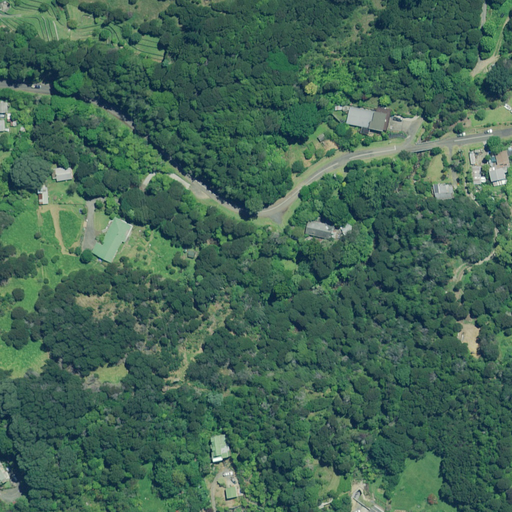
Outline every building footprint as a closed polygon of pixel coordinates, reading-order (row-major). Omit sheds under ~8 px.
[(9,102),(0,101),(0,112),(9,113),(9,102)] [(348,125),(362,128),(362,131),(370,133),(371,128),(386,132),(389,115),(352,106),(348,125)] [(9,121),(0,120),(0,130),(9,131),(9,121)] [(511,156),(511,149),(496,151),(498,167),(510,166),(509,156),(511,156)] [(487,165),(474,164),(473,185),(486,186),(487,165)] [(73,179),(72,166),(57,168),(59,181),(73,179)] [(507,178),(505,168),(491,172),(494,181),(507,178)] [(455,194),(453,186),(450,187),(449,184),(436,186),(438,201),(453,199),(452,195),(455,194)] [(48,192),(39,193),(40,195),(40,204),(49,204),(48,192)] [(338,232),(334,231),(337,216),(328,215),(326,224),(309,220),(307,233),(332,238),(337,239),(338,232)] [(133,226),(116,217),(103,242),(105,243),(104,245),(99,242),(94,251),(113,261),(123,241),(125,242),(133,226)] [(348,225),(345,221),(341,225),(344,229),(342,230),(346,235),(355,228),(351,223),(348,225)] [(183,246),(181,255),(196,258),(198,249),(183,246)] [(228,444),(227,435),(212,437),(215,462),(225,460),(225,458),(232,456),(230,444),(228,444)] [(6,484),(10,481),(0,463),(0,482),(4,481),(6,484)] [(238,496),(236,486),(227,488),(229,498),(238,496)]
